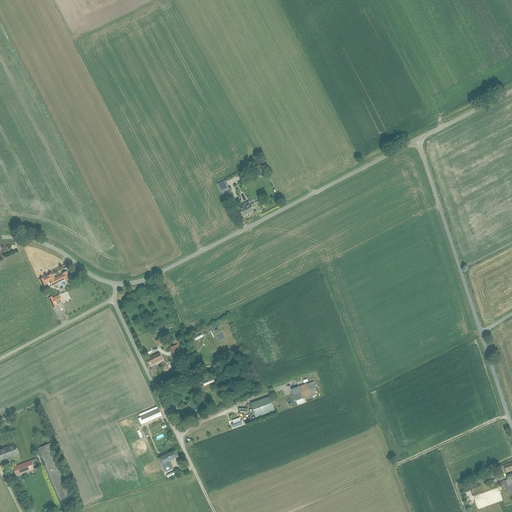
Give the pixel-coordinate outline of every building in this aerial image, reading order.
[(229,202),(230,201),(235,199),(231,191),(225,194),(229,202)] [(243,217),(254,212),(251,205),(245,208),(244,206),(239,208),(243,217)] [(55,279),(54,277),(52,274),(47,277),(44,279),(40,280),(43,287),(47,285),(46,283),(49,281),(52,287),(58,284),(59,287),(61,286),(65,287),(66,283),(71,280),(69,276),(69,275),(67,272),(62,274),(62,275),(55,279)] [(53,309),(54,309),(57,307),(56,306),(62,303),(59,296),(53,299),(52,297),(49,299),(53,309)] [(198,340),(200,343),(208,337),(206,334),(198,340)] [(181,359),(173,346),(164,352),(168,357),(171,355),(175,362),(181,359)] [(149,367),(162,359),(158,351),(144,358),(149,367)] [(163,371),(172,366),(169,361),(160,366),(163,371)] [(317,393),(313,382),(298,388),(302,398),(317,393)] [(194,393),(189,384),(183,387),(188,396),(194,393)] [(216,410),(226,404),(223,398),(212,404),(216,410)] [(275,399),(256,406),(262,421),(284,413),(279,401),(276,402),(275,399)] [(183,423),(195,418),(189,404),(177,409),(183,423)] [(163,418),(160,408),(141,416),(145,425),(163,418)] [(79,503),(52,442),(36,448),(63,510),(79,503)] [(0,458),(2,462),(17,455),(13,445),(0,451),(0,458)] [(163,469),(180,460),(174,450),(158,459),(163,469)] [(41,467),(38,458),(12,469),(15,478),(41,467)] [(502,477),(511,471),(511,460),(497,468),(502,477)] [(173,480),(181,477),(178,472),(171,476),(173,480)] [(511,494),(511,477),(502,482),(504,489),(507,487),(510,495),(511,494)]
